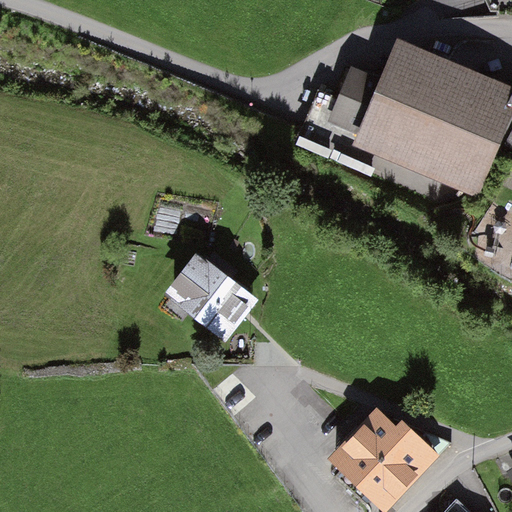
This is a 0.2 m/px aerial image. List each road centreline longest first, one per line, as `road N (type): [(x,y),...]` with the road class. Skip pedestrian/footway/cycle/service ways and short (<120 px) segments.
road 1 (residential): [(13,0),(251,89),(283,84),(365,36),(511,29)]
road 2 (residential): [(410,511),(474,454),(511,437)]
